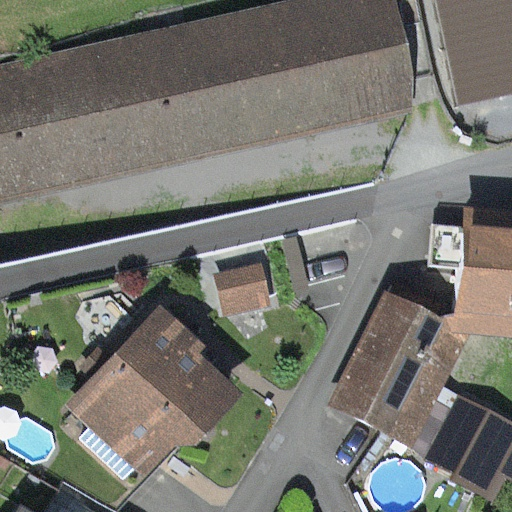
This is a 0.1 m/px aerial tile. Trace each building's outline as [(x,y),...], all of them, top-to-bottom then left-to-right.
[(404,0),(316,0),(0,67),(0,194),(427,104),(404,0)] [(511,237),(461,231),(450,309),(511,317),(511,237)] [(381,306),(327,406),(382,435),(436,335),(381,306)] [(67,411),(152,489),(244,390),(159,312),(67,411)] [(511,432),(486,419),(459,471),(511,497),(511,432)]
